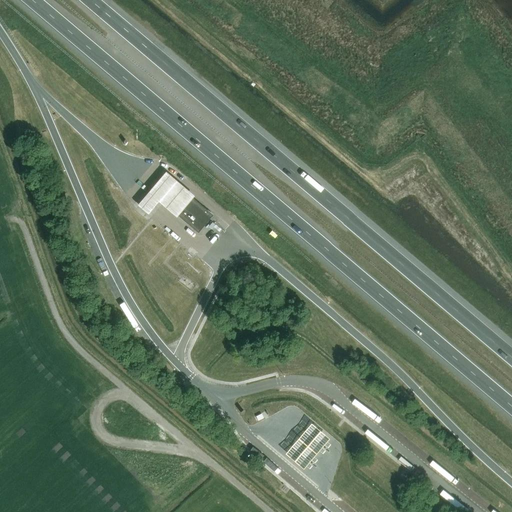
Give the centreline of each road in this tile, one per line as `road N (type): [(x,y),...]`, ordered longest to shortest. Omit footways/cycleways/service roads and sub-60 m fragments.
road 1 (motorway): [(32,0),(511,406)]
road 2 (motorway): [(511,348),(95,0)]
road 3 (unclassified): [(125,391),(66,333),(21,222),(11,215)]
road 4 (unclassified): [(125,391),(96,410),(99,432),(116,443),(193,451)]
